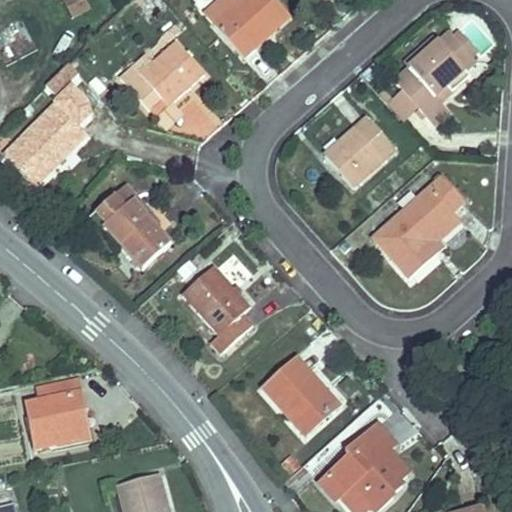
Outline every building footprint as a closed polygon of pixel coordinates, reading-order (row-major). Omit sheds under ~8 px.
[(63,0),(74,22),(93,14),(86,0),(63,0)] [(162,7),(157,0),(150,0),(146,3),(153,13),(162,7)] [(291,18),(274,0),(244,0),(214,28),(245,63),(256,53),(253,49),(269,34),(271,36),(291,18)] [(0,27),(0,49),(5,64),(36,53),(23,19),(0,27)] [(457,34),(453,38),(474,61),(478,57),(457,34)] [(404,95),(417,110),(434,128),(449,115),(441,106),(436,100),(465,73),(476,64),(474,61),(453,38),(451,36),(439,46),(412,71),(395,86),(404,95)] [(407,65),(412,71),(439,46),(434,41),(407,65)] [(151,113),(163,102),(170,110),(206,78),(177,45),(141,78),(134,70),(122,81),(151,113)] [(66,65),(43,88),(55,99),(78,76),(66,65)] [(465,73),(436,100),(441,106),(470,80),(465,73)] [(404,95),(389,108),(403,123),(417,110),(404,95)] [(70,97),(19,148),(6,160),(36,190),(52,174),(46,170),(67,149),(72,154),(88,138),(80,131),(92,120),(70,97)] [(163,102),(151,113),(156,119),(150,125),(160,136),(174,140),(187,129),(170,110),(163,102)] [(396,153),(368,121),(325,159),(353,191),(396,153)] [(0,153),(6,160),(19,148),(4,133),(0,137),(0,153)] [(46,170),(52,174),(72,154),(67,149),(46,170)] [(437,257),(427,245),(456,219),(452,216),(464,205),(443,181),(374,242),(410,280),(437,257)] [(100,235),(106,230),(124,250),(143,272),(171,247),(155,228),(134,205),(138,202),(126,189),(89,222),(100,235)] [(155,228),(158,225),(138,202),(134,205),(155,228)] [(427,245),(437,257),(443,252),(437,246),(461,225),(456,219),(427,245)] [(124,250),(106,230),(100,235),(118,255),(124,250)] [(197,272),(190,264),(179,274),(186,282),(197,272)] [(251,311),(215,270),(183,298),(219,339),(211,346),(221,357),(253,328),(244,318),(251,311)] [(338,408),(298,364),(265,392),(306,438),(338,408)] [(85,442),(80,416),(85,415),(78,381),(40,389),(43,405),(29,408),(39,452),(85,442)] [(458,407),(454,395),(433,399),(442,411),(458,407)] [(85,442),(91,441),(85,415),(80,416),(85,442)] [(396,449),(378,428),(345,458),(349,462),(320,487),(336,504),(341,499),(353,511),(369,511),(371,511),(379,511),(393,501),(391,499),(402,489),(398,485),(409,475),(390,454),(396,449)] [(168,511),(158,477),(116,489),(122,511),(168,511)]
